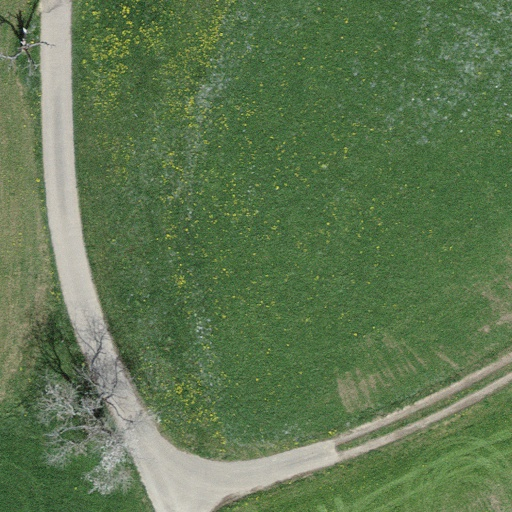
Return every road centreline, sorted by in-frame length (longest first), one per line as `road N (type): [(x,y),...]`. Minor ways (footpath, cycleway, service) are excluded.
road 1 (track): [(59,0),(59,168),(72,273),(91,344),(166,511)]
road 2 (track): [(511,382),(419,432),(165,511)]
